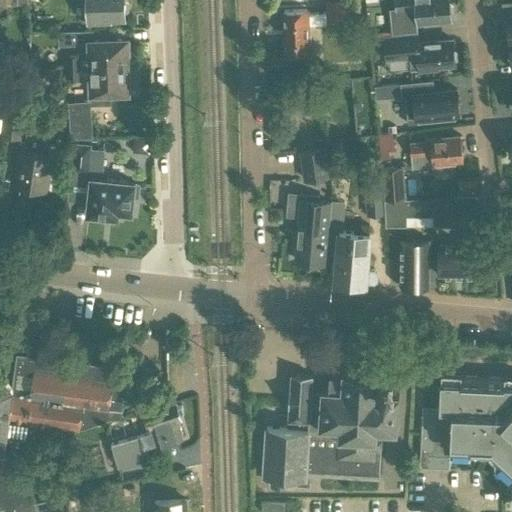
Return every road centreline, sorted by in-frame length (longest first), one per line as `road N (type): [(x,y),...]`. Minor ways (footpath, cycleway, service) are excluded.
road 1 (residential): [(511,321),(480,0)]
road 2 (residential): [(272,304),(248,0)]
road 3 (residential): [(164,0),(170,296)]
road 4 (residential): [(272,304),(511,321)]
road 5 (residential): [(170,296),(0,269)]
